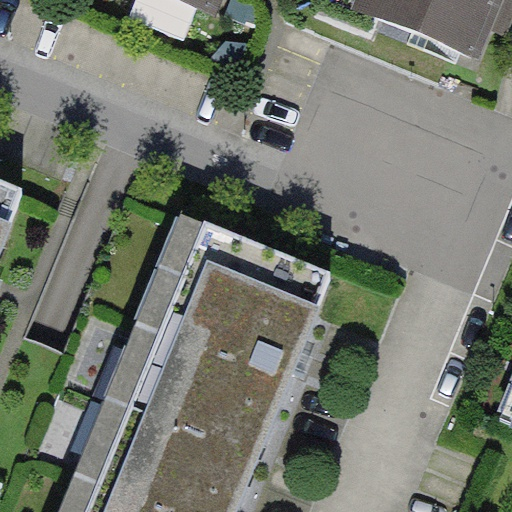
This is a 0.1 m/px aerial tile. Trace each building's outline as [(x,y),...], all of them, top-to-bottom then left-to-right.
[(191,0),(239,19),(247,0),(191,0)] [(483,0),(363,0),(357,16),(487,67),(509,10),(483,0)] [(511,0),(483,0),(509,10),(511,2),(511,0)] [(0,269),(25,208),(0,197),(0,269)] [(190,234),(114,413),(266,476),(342,298),(190,234)] [(114,413),(71,511),(250,511),(266,476),(114,413)]
